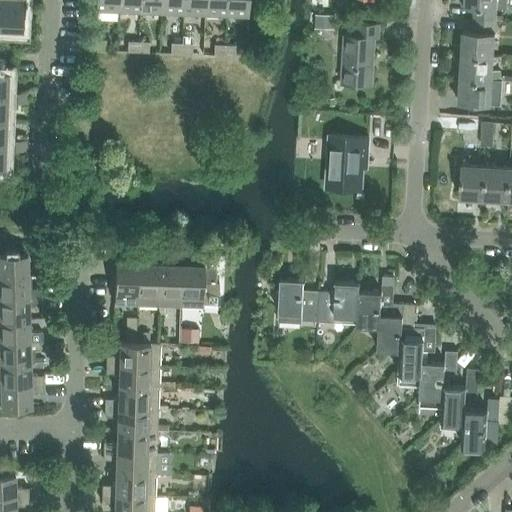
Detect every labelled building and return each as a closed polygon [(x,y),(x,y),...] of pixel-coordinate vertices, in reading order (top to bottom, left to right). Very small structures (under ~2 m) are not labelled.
[(31,0),(0,0),(0,28),(22,29),(23,12),(31,13),(31,0)] [(96,0),(96,10),(118,11),(118,0),(96,0)] [(118,0),(118,11),(140,12),(139,0),(118,0)] [(139,0),(140,12),(161,12),(161,0),(139,0)] [(161,0),(161,12),(183,13),(183,0),(161,0)] [(183,0),(183,13),(204,14),(204,0),(183,0)] [(204,0),(204,14),(226,15),(226,0),(204,0)] [(226,0),(226,15),(248,16),(248,0),(226,0)] [(474,7),(473,18),(496,20),(497,7),(506,8),(506,0),(464,0),(464,6),(474,7)] [(319,25),(336,26),(336,14),(319,14),(319,25)] [(463,30),(461,54),(494,56),(496,20),(473,18),(472,30),(463,30)] [(344,34),(341,82),(372,84),(374,37),(379,37),(379,24),(355,23),(354,34),(344,34)] [(95,50),(106,50),(106,40),(95,40),(95,50)] [(128,52),(136,52),(137,42),(128,42),(128,52)] [(137,42),(136,52),(149,53),(149,42),(137,42)] [(171,53),(180,54),(181,44),(171,43),(171,53)] [(181,44),(180,54),(192,54),(192,44),(181,44)] [(214,55),(224,56),(224,45),(214,45),(214,55)] [(224,45),(224,56),(235,56),(235,46),(224,45)] [(461,54),(460,78),(492,80),(494,56),(461,54)] [(492,80),(460,78),(458,102),(500,105),(502,80),(492,80)] [(7,97),(6,102),(17,103),(17,92),(7,92),(7,97)] [(17,92),(17,103),(27,103),(27,98),(28,93),(17,92)] [(495,122),(482,121),(481,146),(493,146),(495,122)] [(367,161),(369,137),(329,135),(326,186),(362,188),(363,161),(367,161)] [(5,145),(4,150),(15,150),(15,140),(5,140),(5,145)] [(15,140),(15,150),(25,151),(25,146),(26,140),(15,140)] [(87,172),(100,173),(101,158),(87,157),(87,172)] [(460,196),(484,197),(486,165),(461,164),(460,196)] [(484,197),(508,199),(510,167),(486,165),(484,197)] [(114,301),(137,302),(138,248),(130,248),(129,261),(120,261),(116,261),(115,261),(114,301)] [(137,302),(158,302),(159,262),(147,262),(147,249),(138,248),(137,302)] [(158,302),(180,303),(181,250),(173,249),(172,262),(159,262),(158,302)] [(181,250),(180,303),(218,304),(219,283),(215,283),(216,266),(204,266),(204,258),(190,257),(190,250),(181,250)] [(0,253),(0,276),(28,276),(27,264),(41,263),(40,254),(27,254),(27,253),(0,253)] [(356,325),(379,326),(380,326),(381,303),(393,304),(393,302),(394,276),(383,275),(382,291),(359,290),(358,316),(357,316),(356,322),(356,325)] [(0,276),(0,298),(41,297),(41,288),(31,288),(30,276),(28,276),(0,276)] [(300,319),(318,320),(320,291),(303,290),(304,279),(281,277),(278,320),(300,321),(300,319)] [(318,320),(356,322),(357,316),(358,316),(359,290),(360,282),(336,281),(336,292),(320,291),(318,320)] [(0,298),(0,319),(29,319),(28,306),(41,305),(41,297),(0,298)] [(377,349),(400,350),(401,339),(402,339),(402,337),(401,337),(402,326),(413,327),(414,321),(415,304),(393,302),(393,304),(381,303),(380,326),(379,326),(377,349)] [(0,319),(0,340),(42,340),(42,331),(29,332),(29,319),(0,319)] [(398,382),(420,383),(421,373),(422,373),(422,363),(423,363),(423,360),(422,360),(423,350),(428,351),(434,351),(437,323),(414,321),(413,327),(402,326),(401,337),(402,337),(402,339),(401,339),(400,350),(398,382)] [(124,329),(124,342),(135,342),(135,330),(124,329)] [(135,330),(135,342),(147,342),(147,331),(135,330)] [(182,342),(198,342),(198,330),(182,330),(182,342)] [(0,340),(0,362),(30,362),(34,362),(34,349),(42,349),(42,340),(0,340)] [(106,355),(106,364),(159,365),(160,343),(147,342),(135,342),(124,342),(120,341),(119,355),(106,355)] [(419,405),(442,407),(442,397),(443,391),(443,386),(444,386),(444,384),(444,378),(444,374),(456,375),(458,351),(446,350),(445,362),(427,361),(423,360),(423,363),(422,363),(422,373),(421,373),(420,383),(419,405)] [(0,362),(0,384),(43,383),(43,375),(30,375),(30,367),(30,362),(0,362)] [(159,365),(106,364),(106,372),(115,373),(114,377),(118,377),(118,386),(158,387),(159,382),(159,365)] [(440,426),(463,428),(463,421),(464,421),(464,410),(465,410),(465,408),(466,397),(477,398),(479,368),(467,368),(466,385),(449,384),(444,384),(444,386),(443,386),(443,391),(442,397),(442,407),(440,426)] [(43,383),(0,384),(0,406),(31,406),(31,392),(43,392),(43,383)] [(105,398),(104,407),(158,408),(158,393),(158,387),(118,386),(118,394),(114,394),(114,398),(105,398)] [(463,421),(463,428),(462,443),(497,444),(500,398),(488,397),(487,409),(465,408),(465,410),(464,410),(464,421),(463,421)] [(117,416),(117,429),(157,430),(157,425),(158,408),(104,407),(104,415),(117,416)] [(103,441),(103,450),(156,452),(157,435),(157,432),(157,430),(117,429),(116,442),(103,441)] [(115,472),(155,473),(166,474),(166,467),(156,467),(156,452),(103,450),(103,459),(116,459),(115,472)] [(155,473),(115,472),(115,480),(112,480),(112,485),(102,484),(102,493),(155,495),(155,473)] [(0,473),(0,497),(28,497),(28,487),(15,487),(15,473),(0,473)] [(154,511),(155,495),(102,493),(101,502),(114,502),(113,511),(154,511)] [(0,497),(0,511),(15,511),(15,505),(29,504),(28,497),(0,497)]
